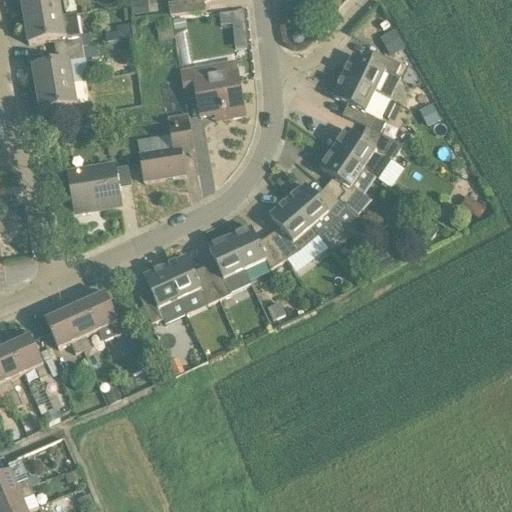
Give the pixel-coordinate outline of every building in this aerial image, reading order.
[(44,0),(21,4),(25,26),(62,20),(58,0),(44,0)] [(170,19),(206,16),(204,3),(226,1),(225,0),(177,0),(178,6),(168,7),(170,19)] [(148,3),(133,5),(134,18),(150,16),(148,3)] [(82,51),(80,39),(81,39),(77,17),(62,20),(25,26),(29,48),(53,44),(55,55),(82,51)] [(174,32),(186,30),(185,20),(173,22),(174,32)] [(159,44),(174,42),(171,21),(155,23),(159,44)] [(132,34),(119,36),(106,39),(108,47),(134,42),(132,34)] [(382,41),(392,60),(406,52),(396,34),(382,41)] [(295,40),(294,42),(295,44),(296,46),(297,47),(299,47),(301,47),(302,46),(303,44),(304,42),(303,40),(302,39),(301,38),(299,37),(297,38),(296,39),(295,40)] [(80,39),(82,51),(90,50),(88,38),(81,39),(80,39)] [(84,63),(92,61),(90,50),(82,51),(84,63)] [(36,93),(75,86),(72,65),(84,63),(82,51),(55,55),(57,67),(33,71),(36,93)] [(395,80),(401,69),(378,57),(373,69),(354,59),(343,80),(376,96),(386,75),(395,80)] [(245,120),(238,77),(204,82),(202,70),(180,74),(185,104),(197,101),(201,121),(223,117),(224,123),(245,120)] [(347,122),(369,133),(380,138),(385,127),(380,124),(390,104),(376,96),(343,80),(333,102),(352,111),(347,122)] [(65,111),(67,123),(93,118),(92,106),(90,106),(86,85),(75,86),(36,93),(40,115),(65,111)] [(429,129),(440,123),(441,123),(434,109),(422,115),(429,129)] [(169,131),(171,138),(137,144),(144,187),(186,180),(182,156),(194,154),(190,127),(169,131)] [(334,153),(363,174),(378,184),(391,164),(393,165),(403,150),(380,138),(369,133),(370,134),(365,146),(347,134),(334,153)] [(107,143),(109,157),(125,155),(123,141),(107,143)] [(352,191),(363,174),(334,153),(320,173),(338,185),(329,195),(358,221),(358,220),(373,204),(352,191)] [(113,173),(71,180),(77,214),(119,207),(113,173)] [(325,248),(358,221),(329,195),(320,206),(306,189),(288,205),(311,232),(318,240),(325,248)] [(460,210),(480,222),(486,211),(467,199),(460,210)] [(311,232),(288,205),(270,220),(284,237),(272,244),(286,265),(300,255),(318,240),(311,232)] [(428,225),(420,237),(432,244),(439,232),(428,225)] [(230,242),(245,274),(266,265),(271,274),(286,265),(272,244),(260,251),(251,232),(230,242)] [(230,242),(209,251),(218,271),(207,276),(217,299),(220,304),(231,299),(231,298),(251,288),(245,274),(230,242)] [(376,269),(381,275),(399,265),(391,256),(376,269)] [(207,276),(196,281),(187,261),(165,271),(180,304),(201,294),(208,309),(220,304),(217,299),(207,276)] [(142,305),(152,328),(164,323),(159,314),(180,304),(165,271),(144,281),(152,300),(142,305)] [(115,341),(123,337),(106,298),(86,307),(98,335),(110,330),(115,341)] [(86,341),(98,335),(86,307),(66,316),(83,355),(91,351),(86,341)] [(284,318),(279,308),(269,313),(274,323),(284,318)] [(46,325),(58,353),(71,348),(76,358),(83,355),(66,316),(46,325)] [(40,383),(48,380),(31,341),(11,350),(23,378),(35,372),(40,383)] [(22,409),(16,394),(11,383),(23,378),(11,350),(0,354),(0,379),(8,398),(15,412),(22,409)] [(170,365),(175,378),(184,375),(182,368),(179,362),(170,365)] [(53,365),(47,367),(53,380),(59,378),(53,365)] [(0,399),(1,401),(8,398),(0,379),(0,399)] [(122,403),(119,395),(108,399),(112,408),(122,403)] [(56,421),(54,414),(45,418),(48,425),(56,421)] [(16,434),(6,438),(9,446),(19,441),(16,434)] [(0,503),(30,490),(27,483),(16,488),(11,475),(0,479),(0,503)] [(70,486),(80,482),(77,475),(67,479),(70,486)] [(37,478),(28,483),(31,491),(41,486),(37,478)] [(26,511),(23,504),(34,499),(30,490),(0,503),(0,511),(26,511)] [(77,504),(80,511),(88,511),(96,509),(91,498),(77,504)]
